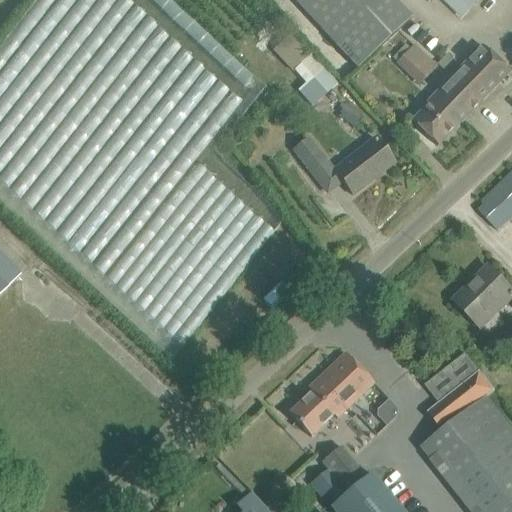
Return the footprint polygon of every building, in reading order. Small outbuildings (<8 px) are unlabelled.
[(293,0),(358,69),(411,20),(391,0),(293,0)] [(451,0),(452,0),(448,5),(460,16),(475,0),(451,0)] [(297,92),(310,107),(335,86),(291,33),(271,50),(303,88),(297,92)] [(437,68),(414,45),(395,65),(419,87),(437,68)] [(437,147),(509,73),(482,47),(411,121),(437,147)] [(309,138),(293,150),(312,175),(328,163),(309,138)] [(334,172),(353,196),(394,164),(375,140),(334,172)] [(511,175),(482,204),(486,207),(480,213),(499,233),(505,227),(511,220),(511,175)] [(226,288),(273,236),(263,226),(216,278),(226,288)] [(478,283),(456,304),(481,330),(511,299),(511,292),(502,283),(488,268),(476,281),(478,283)] [(0,296),(9,288),(0,279),(0,296)] [(263,301),(277,313),(288,301),(274,289),(263,301)] [(312,393),(289,415),(311,438),(333,416),(337,420),(374,385),(345,355),(308,389),(312,393)] [(444,401),(479,373),(466,357),(432,386),(444,401)] [(444,401),(427,414),(442,433),(488,397),(494,392),(479,373),(444,401)] [(442,433),(421,449),(470,511),(511,511),(511,428),(488,397),(442,433)] [(397,409),(389,401),(378,411),(378,416),(387,426),(396,417),(397,409)] [(333,511),(402,511),(373,474),(366,479),(341,447),(321,463),(328,472),(312,485),(333,511)] [(267,511),(251,494),(235,508),(238,511),(267,511)]
